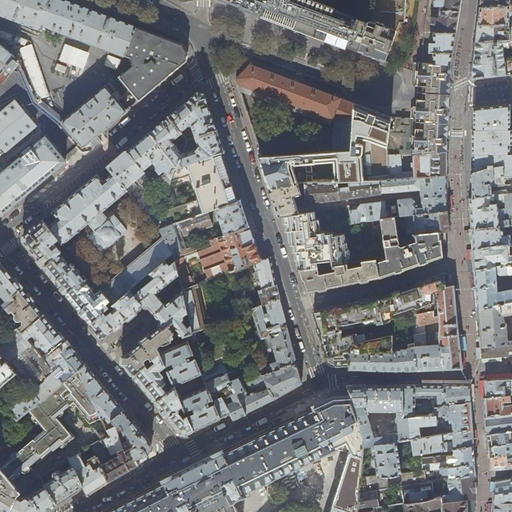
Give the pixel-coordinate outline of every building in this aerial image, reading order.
[(133,65),(119,77),(139,101),(186,61),(188,53),(179,38),(78,0),(0,0),(0,13),(41,29),(43,24),(132,58),(133,65)] [(221,0),(231,4),(270,18),(302,30),(332,41),(365,54),(373,32),(373,13),(374,0),(368,0),(368,21),(312,0),(221,0)] [(374,0),(373,13),(373,32),(394,32),(394,38),(400,22),(405,22),(405,0),(374,0)] [(423,44),(422,53),(424,52),(425,61),(429,60),(429,65),(433,64),(433,62),(451,63),(453,50),(457,25),(461,1),(461,0),(429,0),(424,33),(424,44),(423,44)] [(479,14),(477,25),(511,22),(511,5),(480,7),(479,14)] [(472,79),(491,77),(505,75),(511,74),(511,22),(477,25),(474,49),(471,78),(472,79)] [(373,32),(365,54),(372,56),(385,61),(394,38),(394,32),(373,32)] [(31,41),(17,45),(36,99),(49,94),(31,41)] [(90,50),(63,41),(57,57),(78,67),(87,60),(90,50)] [(411,125),(418,127),(431,143),(432,153),(446,152),(447,136),(448,108),(449,98),(450,82),(451,63),(433,62),(433,64),(429,65),(429,60),(425,61),(424,52),(422,53),(422,64),(414,64),(413,71),(413,84),(416,88),(418,88),(418,99),(418,107),(414,107),(412,110),(411,119),(411,125)] [(106,55),(103,66),(116,68),(118,58),(106,55)] [(333,119),(331,152),(351,150),(354,103),(336,96),(327,93),(296,81),(294,81),(271,72),(250,64),(236,78),(238,84),(333,119)] [(0,156),(37,126),(16,100),(15,100),(3,86),(0,88),(0,156)] [(106,86),(62,122),(83,147),(109,126),(126,111),(106,86)] [(168,115),(181,132),(187,127),(192,132),(194,138),(217,130),(211,110),(208,100),(205,93),(198,91),(182,104),(168,115)] [(264,174),(269,189),(296,184),(292,168),(292,165),(296,165),(302,183),(305,183),(309,182),(328,182),(327,162),(333,162),(334,180),(331,180),(331,182),(354,181),(362,181),(361,154),(362,153),(362,145),(361,143),(359,143),(359,142),(357,142),(357,137),(362,137),(365,138),(367,180),(379,179),(390,179),(388,155),(388,146),(390,117),(379,112),(375,111),(354,103),(351,150),(331,152),(306,154),(262,158),(258,158),(264,174)] [(472,144),(472,172),(487,168),(507,166),(511,164),(511,152),(511,153),(511,129),(509,129),(509,112),(509,105),(491,107),(473,109),(472,109),(472,110),(473,131),(471,131),(472,144)] [(181,132),(168,115),(166,118),(159,123),(149,132),(179,168),(183,155),(183,154),(172,141),(179,135),(184,135),(181,132)] [(409,149),(388,146),(388,155),(401,155),(408,154),(412,154),(413,154),(432,153),(431,143),(418,127),(411,125),(410,124),(409,149)] [(194,138),(188,140),(187,143),(186,146),(197,143),(199,147),(197,150),(183,155),(179,168),(221,153),(225,151),(221,139),(217,130),(194,138)] [(150,179),(165,197),(169,187),(174,169),(179,168),(149,132),(138,141),(126,150),(150,179)] [(0,209),(3,213),(17,202),(59,167),(66,161),(46,138),(0,176),(0,175),(0,209)] [(260,152),(262,158),(306,154),(306,147),(260,152)] [(150,179),(126,150),(117,158),(107,166),(113,173),(128,190),(159,228),(163,207),(158,208),(156,207),(141,190),(144,187),(142,185),(143,184),(144,184),(145,184),(146,184),(147,184),(148,183),(149,182),(149,180),(149,179),(150,179)] [(446,163),(446,152),(432,153),(413,154),(414,166),(401,167),(401,155),(388,155),(390,179),(419,177),(446,174),(446,163)] [(216,208),(237,201),(233,187),(228,172),(221,153),(179,168),(174,169),(169,187),(165,197),(163,207),(159,228),(208,211),(216,208)] [(487,168),(472,172),(472,181),(472,188),(491,187),(498,186),(505,185),(504,176),(507,176),(507,166),(487,168)] [(128,190),(113,173),(103,182),(97,174),(85,185),(75,193),(69,198),(53,212),(58,219),(49,227),(59,238),(63,244),(89,223),(95,231),(90,235),(102,251),(108,246),(109,246),(122,235),(121,235),(127,230),(115,215),(109,219),(102,211),(128,190)] [(397,200),(400,216),(405,215),(447,210),(447,193),(446,174),(419,177),(420,187),(419,187),(420,189),(420,195),(422,207),(419,207),(418,201),(414,202),(414,200),(411,198),(397,200)] [(420,187),(419,177),(390,179),(379,179),(381,191),(420,189),(419,187),(420,187)] [(381,191),(379,179),(367,180),(362,181),(354,181),(331,182),(328,182),(309,182),(305,183),(305,203),(381,193),(381,191)] [(301,204),(305,203),(305,183),(302,183),(296,184),(269,189),(272,200),(275,209),(296,205),(293,196),(298,195),(301,204)] [(491,192),(472,195),(472,198),(489,195),(501,194),(505,194),(507,194),(507,190),(499,191),(491,192)] [(472,198),(469,199),(470,211),(471,229),(503,227),(511,226),(511,193),(507,194),(505,194),(506,208),(497,209),(497,204),(499,204),(498,200),(501,199),(501,194),(489,195),(472,198)] [(225,234),(249,225),(245,213),(241,200),(237,201),(216,208),(218,213),(216,214),(215,215),(217,221),(220,220),(225,234)] [(363,221),(373,220),(376,219),(381,219),(387,218),(385,201),(360,204),(357,207),(358,209),(350,211),(351,223),(360,222),(359,217),(366,216),(366,217),(362,218),(363,221)] [(431,226),(431,232),(440,231),(449,230),(448,219),(447,210),(405,215),(407,235),(414,234),(427,233),(426,227),(431,226)] [(164,236),(174,253),(187,249),(182,236),(213,225),(208,211),(159,228),(164,236)] [(295,257),(299,269),(343,264),(346,264),(348,264),(346,251),(345,251),(344,244),(342,244),(341,236),(333,236),(332,234),(324,235),(324,233),(317,234),(313,211),(288,214),(281,216),(287,233),(295,257)] [(375,261),(379,277),(397,271),(408,267),(412,266),(442,255),(442,246),(441,244),(440,231),(431,232),(427,233),(414,234),(414,237),(415,237),(416,241),(402,246),(399,244),(396,217),(387,218),(381,219),(386,258),(375,261)] [(59,238),(49,227),(43,220),(32,229),(25,235),(24,242),(44,267),(54,258),(58,264),(64,259),(59,253),(61,251),(54,243),(59,238)] [(187,249),(174,253),(175,260),(179,274),(182,289),(198,284),(254,262),(261,260),(257,247),(253,235),(249,225),(225,234),(187,249)] [(503,227),(471,229),(472,239),(473,249),(510,244),(510,235),(501,236),(501,234),(503,234),(503,227)] [(174,253),(164,236),(102,290),(113,304),(130,290),(149,274),(165,260),(174,253)] [(511,243),(510,244),(473,249),(474,258),(475,269),(501,265),(509,265),(511,264),(511,243)] [(261,260),(254,262),(260,290),(259,291),(263,301),(241,309),(243,312),(252,309),(262,305),(264,314),(269,313),(267,303),(280,299),(278,292),(276,285),(277,285),(276,282),(274,271),(270,257),(261,260)] [(54,258),(44,267),(55,280),(66,293),(76,285),(80,290),(88,283),(93,279),(80,264),(76,267),(72,262),(69,264),(64,259),(58,264),(54,258)] [(156,293),(179,274),(175,260),(169,265),(165,260),(149,274),(153,278),(138,291),(144,298),(140,301),(143,305),(145,307),(149,307),(151,309),(155,314),(165,305),(164,305),(160,300),(161,299),(156,293)] [(347,268),(346,264),(343,264),(299,269),(303,281),(307,292),(333,287),(337,286),(379,277),(375,261),(375,260),(361,262),(361,265),(347,268)] [(3,304),(7,309),(17,300),(13,295),(17,293),(23,288),(1,261),(0,261),(0,294),(2,296),(3,296),(7,300),(3,304)] [(511,264),(509,265),(501,265),(475,269),(475,277),(477,296),(477,308),(498,305),(498,300),(504,299),(505,304),(511,302),(511,264)] [(411,315),(439,309),(437,288),(446,286),(445,279),(445,275),(411,287),(385,296),(377,297),(380,322),(390,320),(390,319),(389,319),(388,314),(393,313),(414,307),(417,308),(417,310),(406,312),(407,316),(411,315)] [(76,285),(66,293),(78,308),(91,323),(104,312),(113,304),(102,290),(101,289),(96,292),(88,283),(80,290),(76,285)] [(198,284),(182,289),(182,290),(188,312),(191,324),(192,332),(201,329),(207,327),(198,284)] [(437,288),(439,309),(411,315),(416,347),(415,347),(417,370),(442,369),(463,369),(463,368),(460,344),(459,336),(457,307),(455,288),(454,285),(446,286),(437,288)] [(19,328),(23,332),(44,314),(33,301),(23,288),(17,293),(13,295),(17,300),(7,309),(9,312),(12,309),(15,314),(14,317),(16,320),(20,320),(21,319),(23,321),(23,324),(19,328)] [(104,312),(91,323),(97,331),(103,338),(124,322),(143,305),(140,301),(144,298),(138,291),(134,294),(130,290),(113,304),(116,308),(107,316),(104,312)] [(192,332),(191,324),(188,327),(182,320),(183,319),(184,319),(184,318),(184,317),(184,316),(183,315),(188,312),(182,290),(164,305),(165,305),(155,314),(160,320),(160,325),(161,326),(164,330),(170,325),(175,331),(177,329),(183,336),(185,335),(192,332)] [(317,321),(321,335),(340,331),(340,329),(339,329),(338,326),(374,318),(375,323),(380,322),(377,297),(348,304),(314,311),(317,321)] [(269,313),(264,314),(263,316),(267,328),(286,320),(283,309),(280,299),(267,303),(269,313)] [(509,344),(511,343),(511,334),(508,334),(507,323),(506,323),(503,316),(511,314),(511,302),(505,304),(498,305),(477,308),(479,325),(481,347),(509,344)] [(41,401),(64,381),(58,374),(54,370),(43,357),(35,347),(28,339),(23,332),(19,328),(5,310),(0,304),(0,317),(13,333),(0,344),(0,351),(17,372),(30,388),(41,401)] [(207,385),(211,395),(219,391),(233,383),(246,413),(257,407),(259,406),(301,383),(302,382),(299,372),(293,350),(291,340),(289,334),(286,320),(267,328),(263,316),(264,314),(262,305),(252,309),(262,338),(271,335),(274,347),(267,349),(269,353),(275,351),(278,361),(271,363),(271,364),(259,369),(260,374),(263,373),(269,388),(262,391),(261,389),(248,393),(237,371),(233,369),(206,382),(207,385)] [(35,347),(43,357),(65,339),(54,326),(44,314),(23,332),(28,339),(34,334),(38,340),(37,340),(36,341),(36,342),(36,343),(36,344),(36,345),(35,347)] [(350,366),(350,360),(345,353),(394,354),(393,351),(415,347),(416,347),(411,315),(407,316),(390,319),(390,320),(380,322),(375,323),(340,331),(321,335),(318,335),(322,350),(326,363),(333,367),(338,367),(350,366)] [(164,330),(161,326),(141,342),(123,357),(122,362),(127,367),(133,375),(146,365),(153,359),(160,353),(160,352),(157,346),(171,341),(172,332),(175,331),(170,325),(164,330)] [(192,332),(185,335),(187,340),(189,344),(203,339),(204,336),(201,329),(192,332)] [(64,381),(79,369),(85,364),(74,350),(65,339),(43,357),(54,370),(57,367),(59,367),(62,371),(58,374),(64,381)] [(160,353),(166,366),(171,378),(175,386),(202,374),(189,344),(187,340),(160,352),(160,353)] [(511,355),(511,343),(509,344),(481,347),(481,350),(482,358),(511,355)] [(395,371),(417,370),(415,347),(393,351),(394,354),(345,353),(350,360),(350,366),(350,370),(370,370),(395,371)] [(0,386),(17,372),(0,351),(0,386)] [(146,365),(133,375),(144,388),(155,402),(167,392),(162,386),(166,383),(163,379),(164,378),(164,377),(163,376),(160,371),(166,366),(160,353),(153,359),(157,364),(150,369),(146,365)] [(79,369),(101,418),(102,419),(106,415),(107,417),(106,418),(107,419),(109,422),(123,410),(109,393),(103,385),(85,364),(79,369)] [(0,508),(5,511),(8,511),(18,495),(21,493),(11,481),(40,457),(41,458),(52,450),(53,451),(64,443),(65,444),(74,437),(70,432),(69,433),(56,417),(74,402),(81,411),(81,413),(88,421),(87,421),(90,424),(97,421),(97,420),(101,418),(79,369),(64,381),(41,401),(29,410),(45,429),(39,434),(37,433),(33,436),(33,439),(0,465),(0,508)] [(167,392),(155,402),(169,419),(170,419),(180,432),(188,434),(194,430),(180,398),(175,386),(171,378),(166,383),(162,386),(167,392)] [(486,389),(487,398),(510,395),(511,394),(511,378),(485,380),(486,389)] [(219,391),(223,399),(232,394),(235,401),(226,405),(230,413),(234,420),(240,417),(246,414),(246,413),(233,383),(219,391)] [(417,385),(403,385),(402,417),(435,414),(435,407),(444,405),(471,402),(470,395),(470,384),(453,385),(417,385)] [(207,385),(180,398),(194,430),(207,424),(221,418),(211,395),(207,385)] [(400,440),(401,440),(406,439),(411,439),(441,434),(473,430),(472,430),(472,425),(472,420),(453,423),(453,426),(449,427),(447,427),(437,428),(435,414),(402,417),(403,385),(394,385),(375,385),(373,385),(346,386),(350,396),(358,422),(360,428),(364,440),(364,445),(373,444),(396,441),(400,440)] [(17,420),(29,410),(41,401),(30,388),(7,408),(17,420)] [(219,391),(211,395),(221,418),(225,416),(230,413),(226,405),(223,399),(219,391)] [(484,406),(485,417),(511,413),(511,397),(510,397),(510,395),(487,398),(484,398),(484,406)] [(237,511),(236,507),(233,502),(245,496),(244,493),(334,449),(350,454),(330,511),(358,511),(358,510),(360,492),(361,476),(364,445),(364,440),(360,428),(349,434),(346,427),(358,422),(350,396),(339,396),(333,397),(323,401),(313,406),(315,412),(225,455),(223,450),(169,477),(162,480),(165,486),(114,511),(102,511),(237,511)] [(435,407),(435,414),(437,428),(447,427),(445,420),(452,419),(452,423),(453,423),(472,420),(471,412),(471,402),(444,405),(435,407)] [(121,424),(136,458),(150,452),(152,444),(138,427),(123,410),(109,422),(105,426),(107,430),(121,424)] [(486,425),(487,435),(511,431),(511,413),(485,417),(486,425)] [(121,424),(107,430),(110,435),(92,446),(97,456),(102,465),(109,482),(124,473),(130,470),(139,464),(136,458),(121,424)] [(453,449),(472,446),(473,446),(473,439),(473,430),(441,434),(443,450),(443,451),(453,449)] [(489,452),(489,457),(506,456),(506,453),(511,451),(511,431),(487,435),(487,439),(489,452)] [(413,454),(443,450),(441,434),(411,439),(413,454)] [(360,492),(476,474),(475,468),(474,456),(472,446),(453,449),(453,455),(443,455),(443,456),(422,458),(422,470),(401,472),(396,441),(373,444),(375,458),(374,458),(375,466),(376,466),(377,475),(361,476),(360,492)] [(490,462),(490,470),(506,468),(508,468),(511,467),(511,466),(511,451),(506,453),(506,456),(489,457),(490,462)] [(98,489),(109,482),(102,465),(97,456),(89,461),(91,464),(86,467),(79,453),(70,459),(76,469),(83,486),(87,496),(98,489)] [(70,495),(83,486),(76,469),(70,459),(67,460),(71,467),(63,472),(60,465),(52,469),(54,472),(54,473),(53,474),(54,475),(54,476),(54,477),(55,477),(44,484),(45,485),(57,503),(70,495)] [(442,502),(467,499),(476,498),(477,487),(477,486),(476,474),(360,492),(358,510),(369,508),(374,508),(400,503),(400,504),(426,500),(441,496),(442,502)] [(495,492),(511,490),(511,478),(496,482),(496,485),(495,492)] [(43,511),(57,503),(45,485),(33,493),(31,491),(21,497),(18,495),(8,511),(43,511)] [(493,507),(492,511),(511,511),(511,490),(495,492),(494,496),(493,507)] [(467,511),(467,499),(442,502),(441,496),(426,500),(400,504),(402,511),(467,511)] [(400,503),(374,508),(374,511),(402,511),(400,504),(400,503)]
